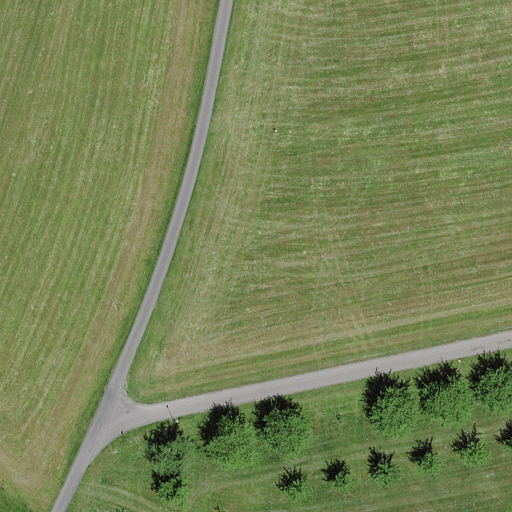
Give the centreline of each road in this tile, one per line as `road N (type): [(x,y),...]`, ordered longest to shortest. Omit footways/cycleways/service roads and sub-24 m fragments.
road 1 (unclassified): [(227,0),(194,167),(102,427),(62,511)]
road 2 (track): [(511,342),(102,427)]
